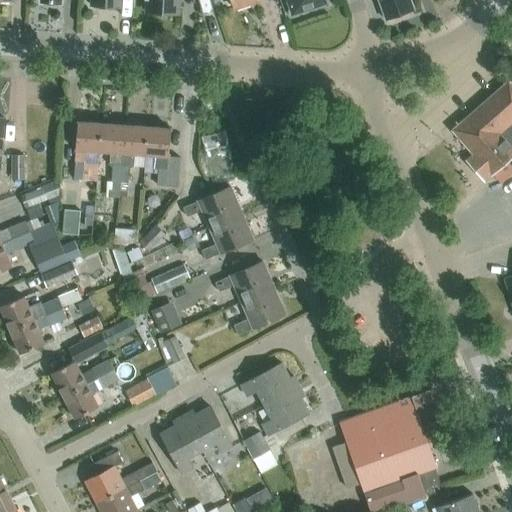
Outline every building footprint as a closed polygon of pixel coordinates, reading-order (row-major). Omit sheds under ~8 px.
[(147,0),(147,9),(178,11),(179,0),(147,0)] [(287,0),(292,15),(325,3),(324,0),(287,0)] [(379,0),(386,19),(413,9),(409,0),(379,0)] [(511,85),(509,82),(454,130),(474,153),(466,160),(485,181),(493,174),(501,183),(511,173),(511,166),(508,162),(511,157),(511,85)] [(99,151),(101,123),(78,121),(76,149),(77,149),(74,178),(83,179),(84,162),(85,162),(86,150),(99,151)] [(120,182),(124,125),(101,123),(99,151),(122,153),(121,165),(113,165),(112,181),(120,182)] [(146,155),(148,127),(124,125),(120,182),(128,182),(129,165),(130,165),(131,153),(146,155)] [(180,157),(169,156),(171,128),(148,127),(146,155),(155,155),(154,168),(158,168),(157,184),(178,186),(180,157)] [(13,155),(13,180),(25,179),(25,155),(13,155)] [(59,220),(60,181),(45,188),(22,196),(29,213),(44,207),(51,222),(51,224),(59,220)] [(112,181),(107,181),(106,197),(119,198),(119,195),(120,182),(112,181)] [(120,182),(119,195),(127,196),(128,182),(120,182)] [(202,210),(209,227),(242,213),(231,187),(198,201),(183,208),(187,216),(202,210)] [(67,209),(66,233),(79,234),(81,210),(67,209)] [(253,239),(242,213),(209,227),(217,244),(202,250),(206,259),(220,253),(221,253),(253,239)] [(37,217),(26,221),(30,231),(41,227),(37,217)] [(86,217),(85,225),(93,226),(93,217),(86,217)] [(0,243),(30,231),(26,221),(0,232),(0,243)] [(81,256),(75,241),(66,244),(61,246),(51,224),(51,222),(45,224),(45,225),(41,227),(30,231),(35,241),(29,244),(41,273),(72,259),(81,256)] [(150,250),(165,232),(156,224),(140,242),(150,250)] [(126,245),(139,240),(139,230),(116,228),(114,244),(126,245)] [(6,253),(29,244),(35,241),(30,231),(0,243),(0,271),(12,267),(6,253)] [(133,275),(125,251),(123,246),(114,249),(125,278),(133,275)] [(234,285),(241,302),(274,288),(263,261),(230,276),(216,282),(219,291),(234,285)] [(53,285),(79,274),(74,262),(48,273),(53,285)] [(184,264),(162,274),(151,279),(153,284),(141,289),(144,296),(189,276),(184,264)] [(24,296),(0,306),(10,330),(63,308),(62,307),(81,299),(77,288),(58,296),(59,298),(52,301),(30,310),(24,296)] [(285,314),(274,288),(241,302),(249,319),(234,325),(238,334),(253,328),(285,314)] [(182,324),(172,301),(151,310),(160,333),(182,324)] [(63,308),(10,330),(20,354),(44,344),(38,330),(51,325),(54,332),(62,329),(61,326),(69,322),(64,310),(63,308)] [(158,345),(144,312),(133,317),(147,350),(158,345)] [(84,338),(103,329),(97,317),(79,326),(84,338)] [(102,331),(68,348),(75,361),(77,364),(111,348),(102,331)] [(173,363),(184,358),(174,336),(163,341),(173,363)] [(64,396),(114,370),(109,360),(81,373),(77,364),(75,361),(52,373),(64,396)] [(257,390),(265,404),(299,386),(293,376),(290,378),(282,363),(241,385),(247,395),(257,390)] [(148,380),(126,391),(134,406),(176,383),(166,365),(146,376),(148,380)] [(423,367),(416,369),(419,376),(426,374),(423,367)] [(92,394),(119,380),(117,377),(114,370),(64,396),(75,418),(99,406),(92,394)] [(304,396),(299,386),(265,404),(272,418),(262,423),(268,435),(308,413),(300,398),(304,396)] [(437,467),(425,433),(444,426),(431,389),(339,422),(346,442),(332,447),(347,488),(361,483),(371,511),(381,511),(443,490),(435,467),(437,467)] [(193,410),(183,416),(202,450),(216,442),(222,452),(233,446),(211,406),(195,414),(193,410)] [(202,450),(183,416),(174,421),(176,425),(160,433),(183,474),(194,468),(188,457),(202,450)] [(253,458),(269,449),(259,431),(243,440),(253,458)] [(97,502),(147,477),(147,476),(157,471),(153,462),(121,478),(114,466),(122,462),(117,451),(91,464),(96,475),(86,481),(97,502)] [(0,504),(11,499),(0,477),(0,504)] [(130,497),(145,489),(151,486),(147,477),(97,502),(101,511),(130,511),(137,509),(130,497)] [(479,511),(472,493),(441,505),(431,508),(432,511),(479,511)] [(253,511),(246,498),(233,505),(237,511),(253,511)] [(0,511),(17,511),(11,499),(0,504),(0,511)] [(173,499),(165,502),(170,511),(175,511),(179,510),(173,499)] [(205,511),(200,502),(187,509),(188,511),(220,511),(217,507),(208,511),(205,511)]
